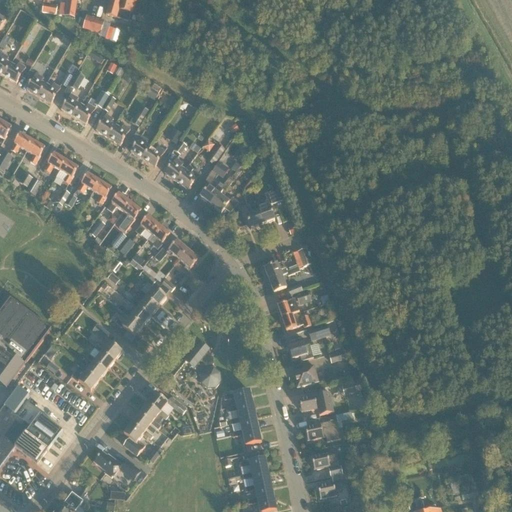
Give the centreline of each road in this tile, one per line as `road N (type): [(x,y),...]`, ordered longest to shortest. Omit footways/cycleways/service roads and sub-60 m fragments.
road 1 (residential): [(32,511),(183,317),(232,270)]
road 2 (tertiary): [(232,270),(175,207),(0,100)]
road 3 (tertiary): [(302,511),(259,333),(232,270)]
